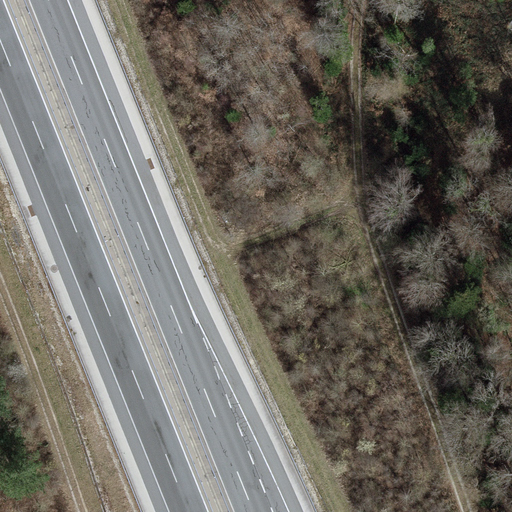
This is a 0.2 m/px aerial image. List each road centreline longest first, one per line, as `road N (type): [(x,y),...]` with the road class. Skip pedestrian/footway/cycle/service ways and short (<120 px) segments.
road 1 (motorway): [(252,511),(48,0)]
road 2 (track): [(469,511),(361,198),(360,0)]
road 3 (motorway): [(0,43),(187,511)]
road 4 (track): [(361,198),(219,250),(121,0)]
road 5 (track): [(85,511),(0,284)]
